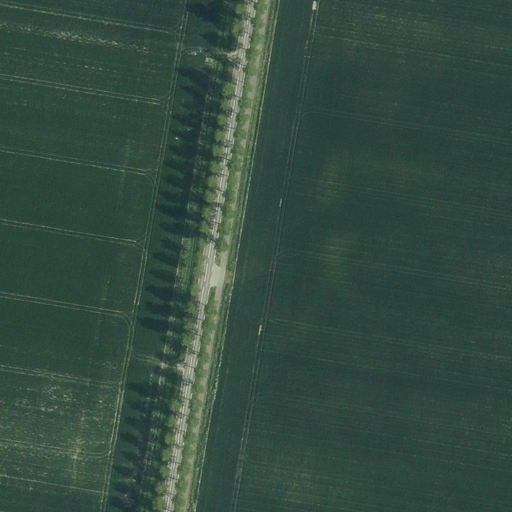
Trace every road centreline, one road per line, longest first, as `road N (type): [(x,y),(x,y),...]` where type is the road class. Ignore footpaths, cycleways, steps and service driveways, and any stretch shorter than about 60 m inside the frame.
road 1 (track): [(137,511),(223,0)]
road 2 (tertiary): [(166,511),(249,0)]
